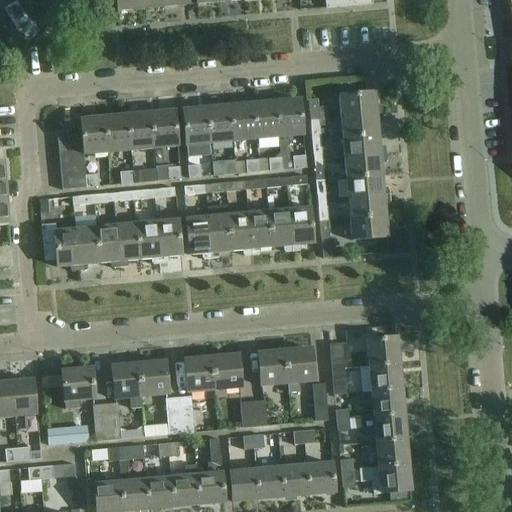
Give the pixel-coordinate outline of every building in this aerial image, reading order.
[(116,0),(118,12),(142,10),(140,0),(116,0)] [(140,0),(142,10),(165,8),(164,0),(140,0)] [(164,0),(165,8),(189,6),(188,0),(164,0)] [(325,0),(326,9),(373,5),(372,0),(325,0)] [(37,36),(27,19),(15,3),(3,12),(15,28),(25,45),(37,36)] [(341,119),(383,115),(382,108),(376,108),(375,94),(339,98),(341,119)] [(277,103),(280,138),(304,136),(301,101),(277,103)] [(311,121),(319,121),(317,101),(309,102),(311,121)] [(257,140),(280,138),(277,103),(253,106),(257,140)] [(233,142),(257,140),(253,106),(230,108),(233,142)] [(210,144),(233,142),(230,108),(207,110),(210,144)] [(186,147),(210,144),(207,110),(183,112),(186,147)] [(151,115),(154,149),(178,147),(175,113),(151,115)] [(131,151),(154,149),(151,115),(128,117),(131,151)] [(343,139),(379,135),(378,123),(384,123),(383,115),(341,119),(343,139)] [(108,153),(131,151),(128,117),(105,119),(108,153)] [(84,155),(108,153),(105,119),(80,121),(81,129),(82,142),(83,153),(84,155)] [(312,141),(321,141),(319,121),(311,121),(312,141)] [(58,144),(82,142),(81,129),(57,131),(58,144)] [(345,160),(387,156),(386,148),(380,149),(379,135),(343,139),(345,160)] [(314,162),(323,162),(321,141),(312,141),(314,162)] [(59,155),(83,153),(82,142),(58,144),(59,155)] [(294,171),(293,163),(291,163),(290,159),(289,142),(280,143),(281,160),(283,171),(294,171)] [(84,165),(84,155),(83,153),(59,155),(60,167),(84,165)] [(347,180),(383,177),(381,164),(387,163),(387,156),(345,160),(347,180)] [(305,158),(292,159),(294,170),(306,169),(305,158)] [(283,172),(283,171),(281,160),(269,161),(270,173),(283,172)] [(0,227),(9,227),(5,184),(3,162),(0,162),(0,227)] [(260,174),(259,162),(246,163),(247,175),(260,174)] [(316,183),(324,182),(323,162),(314,162),(316,183)] [(237,176),(236,164),(223,165),(224,177),(237,176)] [(61,179),(86,177),(84,165),(60,167),(61,179)] [(201,179),(201,167),(188,168),(189,180),(201,179)] [(169,181),(181,180),(180,169),(168,170),(169,181)] [(134,185),(145,184),(157,183),(156,171),(133,173),(134,185)] [(122,186),(134,185),(133,173),(121,175),(122,186)] [(87,189),(100,188),(98,176),(86,177),(87,189)] [(87,189),(86,177),(61,179),(62,191),(82,190),(87,189)] [(348,200),(390,196),(390,189),(384,190),(383,177),(347,180),(348,200)] [(286,180),(287,188),(307,186),(306,178),(286,180)] [(266,190),(287,188),(286,180),(265,182),(266,190)] [(246,192),(266,190),(265,182),(245,183),(246,192)] [(318,202),(326,201),(324,182),(316,183),(318,202)] [(225,193),(246,192),(245,183),(225,185),(225,193)] [(205,195),(225,193),(225,185),(204,187),(205,195)] [(185,197),(205,195),(204,187),(184,189),(185,197)] [(153,192),(154,200),(176,198),(175,190),(153,192)] [(134,202),(154,200),(153,192),(133,194),(134,202)] [(114,204),(134,202),(133,194),(114,195),(114,204)] [(94,206),(114,204),(114,195),(94,197),(94,206)] [(350,220),(386,217),(385,204),(391,204),(390,196),(348,200),(350,220)] [(74,207),(94,206),(94,197),(73,199),(74,207)] [(320,223),(328,222),(326,201),(318,202),(320,223)] [(289,212),(292,253),(300,252),(300,247),(314,245),(310,210),(289,212)] [(286,254),(292,253),(289,212),(268,214),(272,249),(285,248),(286,254)] [(259,250),(272,249),(268,214),(248,216),(252,257),(260,256),(259,250)] [(245,258),(252,257),(248,216),(227,218),(231,253),(244,252),(245,258)] [(386,217),(350,220),(352,242),(394,238),(393,230),(388,230),(386,217)] [(218,254),(231,253),(227,218),(207,219),(211,261),(219,260),(218,254)] [(204,261),(211,261),(207,219),(186,221),(190,257),(204,255),(204,261)] [(156,223),(160,265),(168,265),(168,259),(182,257),(178,221),(156,223)] [(328,222),(320,223),(322,243),(330,243),(328,222)] [(140,225),(136,225),(139,261),(153,260),(153,266),(160,265),(156,223),(140,225)] [(127,263),(139,261),(136,225),(116,227),(120,269),(128,268),(127,263)] [(80,273),(76,230),(56,232),(56,227),(42,228),(45,262),(57,261),(58,269),(72,268),(72,273),(80,273)] [(113,270),(120,269),(116,227),(96,229),(99,265),(112,264),(113,270)] [(86,266),(99,265),(96,229),(76,230),(80,273),(87,272),(86,266)] [(370,368),(400,366),(397,339),(368,342),(369,362),(370,368)] [(332,372),(345,371),(343,345),(330,346),(332,372)] [(284,353),(287,385),(288,385),(289,395),(301,393),(300,383),(314,382),(312,351),(284,353)] [(261,387),(287,385),(284,353),(258,355),(261,387)] [(211,360),(214,392),(241,389),(238,357),(211,360)] [(188,394),(214,392),(211,360),(185,362),(188,394)] [(138,366),(141,408),(142,408),(141,398),(168,396),(165,364),(138,366)] [(130,409),(141,408),(138,366),(112,369),(115,400),(129,399),(130,409)] [(372,393),(402,390),(400,366),(370,368),(372,393)] [(95,400),(94,390),(92,371),(62,373),(66,410),(80,409),(80,401),(95,400)] [(345,371),(332,372),(335,396),(347,394),(345,371)] [(12,383),(15,419),(37,417),(34,381),(12,383)] [(0,420),(15,419),(12,383),(0,384),(0,420)] [(328,423),(326,397),(325,386),(313,387),(316,424),(328,423)] [(373,405),(375,419),(404,416),(402,390),(372,393),(363,394),(364,406),(373,405)] [(178,399),(182,436),(193,435),(191,398),(178,399)] [(168,437),(182,436),(178,399),(165,400),(168,437)] [(252,404),(254,430),(267,428),(265,403),(252,404)] [(242,431),(254,430),(252,404),(240,405),(242,431)] [(105,406),(108,442),(120,441),(117,405),(105,406)] [(95,443),(108,442),(105,406),(92,407),(95,443)] [(336,422),(349,421),(348,411),(335,412),(336,422)] [(377,443),(406,441),(404,416),(375,419),(361,420),(362,432),(376,431),(377,443)] [(350,430),(350,425),(349,421),(336,422),(337,432),(350,430)] [(302,433),(303,446),(314,445),(313,432),(302,433)] [(294,447),(303,446),(302,433),(293,434),(294,447)] [(252,438),(253,450),(264,449),(263,437),(252,438)] [(244,451),(253,450),(252,438),(242,439),(244,451)] [(195,477),(197,507),(225,504),(222,474),(219,441),(209,442),(211,464),(208,465),(209,476),(196,477),(195,477)] [(379,469),(409,466),(406,441),(377,443),(379,469)] [(167,445),(168,458),(180,457),(179,444),(167,445)] [(160,459),(168,458),(167,445),(159,446),(160,459)] [(117,450),(118,463),(144,461),(143,448),(117,450)] [(18,450),(19,463),(31,462),(30,449),(18,450)] [(6,464),(19,463),(18,450),(5,451),(6,464)] [(109,463),(118,463),(117,450),(108,451),(109,463)] [(341,473),(355,471),(354,461),(340,462),(341,473)] [(305,467),(308,497),(335,494),(332,465),(305,467)] [(409,466),(379,469),(359,471),(360,484),(372,483),(374,496),(411,492),(409,466)] [(186,478),(170,479),(173,509),(197,507),(195,477),(196,477),(196,467),(186,468),(186,478)] [(283,499),(308,497),(305,467),(281,470),(283,499)] [(40,469),(41,482),(54,481),(53,468),(40,469)] [(29,483),(41,482),(40,469),(28,470),(29,483)] [(257,501),(283,499),(281,470),(255,472),(257,501)] [(355,471),(341,473),(343,490),(356,489),(355,471)] [(0,472),(0,485),(10,484),(9,472),(0,472)] [(233,503),(257,501),(255,472),(230,474),(233,503)] [(148,511),(173,509),(170,479),(145,481),(148,511)] [(122,511),(139,511),(148,511),(145,481),(120,484),(122,511)] [(97,511),(122,511),(120,484),(95,486),(97,511)]
